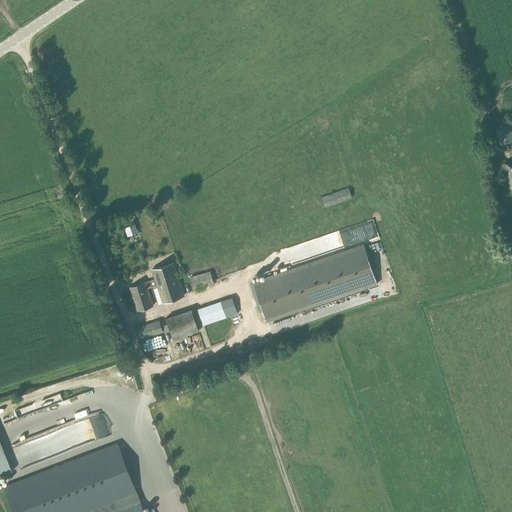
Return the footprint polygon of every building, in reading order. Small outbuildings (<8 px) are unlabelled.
[(511,131),(509,121),(494,124),(496,135),(498,134),(501,144),(511,141),(511,131)] [(507,192),(511,191),(511,162),(502,164),(507,192)] [(326,207),(352,198),(349,188),(322,197),(326,207)] [(136,233),(138,233),(135,224),(133,225),(125,227),(128,236),(136,233)] [(267,322),(377,284),(364,244),(254,282),(267,322)] [(148,289),(157,285),(163,302),(184,295),(174,263),(152,270),(155,279),(130,287),(137,311),(154,306),(148,289)] [(194,290),(214,284),(210,272),(190,278),(194,290)] [(203,321),(236,310),(233,299),(199,310),(203,321)] [(197,325),(198,325),(192,309),(167,318),(172,334),(175,341),(188,338),(190,335),(199,332),(197,325)] [(154,312),(156,319),(162,317),(160,310),(154,312)] [(144,339),(163,332),(159,320),(140,327),(144,339)] [(15,454),(8,457),(0,435),(0,474),(33,463),(26,442),(13,447),(15,454)] [(115,511),(140,503),(118,443),(5,486),(14,511),(115,511)] [(143,511),(140,503),(115,511),(143,511)]
